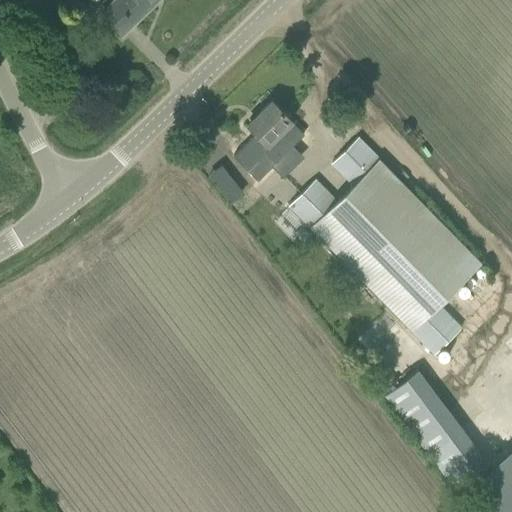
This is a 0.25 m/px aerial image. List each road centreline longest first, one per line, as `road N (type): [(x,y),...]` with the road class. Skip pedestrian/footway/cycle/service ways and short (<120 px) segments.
road 1 (tertiary): [(75,196),(282,0)]
road 2 (unclassified): [(75,196),(48,164),(0,73)]
